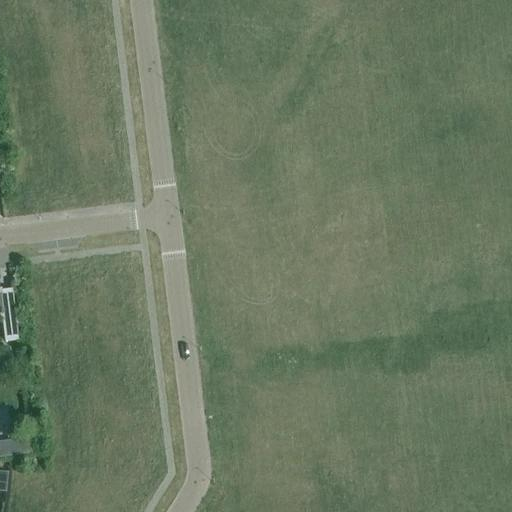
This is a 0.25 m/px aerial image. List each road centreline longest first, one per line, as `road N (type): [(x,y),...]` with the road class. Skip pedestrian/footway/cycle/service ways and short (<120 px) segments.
road 1 (unknown): [(167,215),(511,172)]
road 2 (unknown): [(507,511),(446,180)]
road 3 (residential): [(179,511),(198,463),(167,215)]
road 4 (residential): [(167,215),(140,0)]
road 5 (residential): [(0,235),(167,215)]
